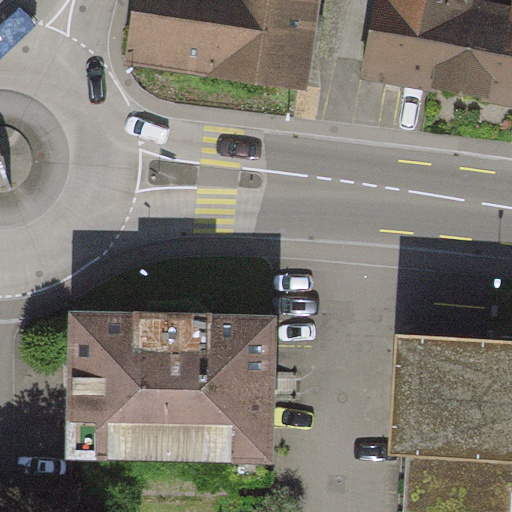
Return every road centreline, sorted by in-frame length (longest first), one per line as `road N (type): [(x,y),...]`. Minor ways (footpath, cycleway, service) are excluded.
road 1 (primary): [(81,232),(305,186)]
road 2 (primary): [(305,186),(103,130)]
road 3 (primary): [(511,210),(305,186)]
